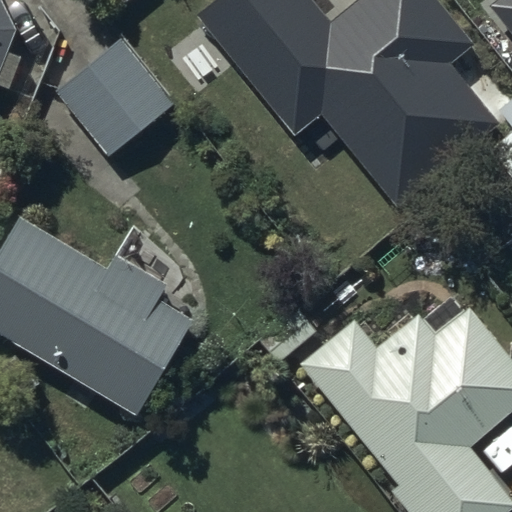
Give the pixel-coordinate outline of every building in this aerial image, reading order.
[(283,0),(334,62),(382,22),(363,0),(283,0)] [(0,2),(0,88),(9,92),(23,56),(7,50),(14,32),(0,2)] [(121,40),(56,94),(108,159),(212,75),(190,48),(153,79),(121,40)] [(0,186),(12,156),(0,151),(0,186)] [(19,218),(0,249),(0,337),(137,419),(194,324),(159,304),(168,289),(112,255),(104,269),(19,218)] [(353,322),(300,367),(397,486),(389,493),(404,511),(509,511),(511,510),(511,500),(470,448),(511,413),(511,362),(467,308),(462,312),(450,298),(424,319),(420,314),(376,350),(353,322)]
